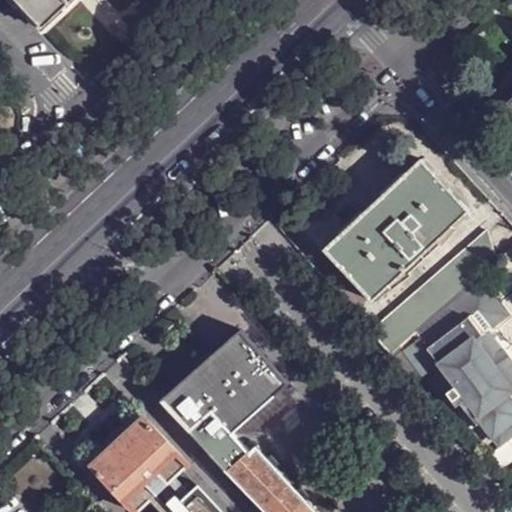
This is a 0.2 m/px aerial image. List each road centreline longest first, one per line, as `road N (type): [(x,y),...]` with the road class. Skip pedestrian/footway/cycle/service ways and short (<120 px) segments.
road 1 (secondary): [(54,262),(334,0)]
road 2 (residential): [(180,272),(401,68)]
road 3 (residential): [(0,439),(180,272)]
road 4 (residential): [(206,0),(83,114)]
road 5 (tertiary): [(401,68),(511,192)]
road 6 (residential): [(54,262),(180,272)]
road 7 (residential): [(0,24),(83,114)]
